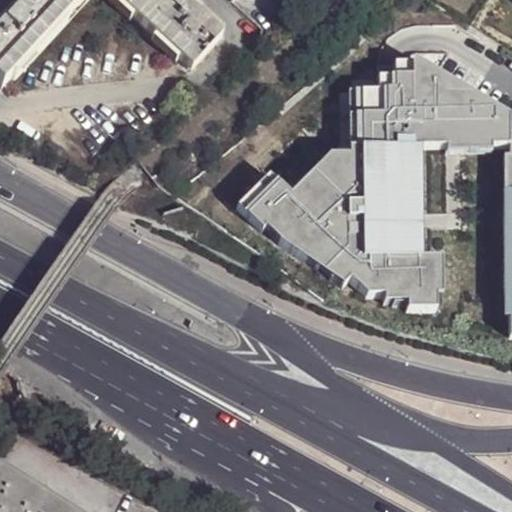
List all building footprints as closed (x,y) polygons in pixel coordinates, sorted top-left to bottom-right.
[(0,77),(2,79),(74,1),(72,0),(18,0),(0,20),(0,77)] [(125,0),(144,17),(160,0),(125,0)] [(223,28),(192,0),(160,0),(144,17),(192,61),(223,28)] [(487,143),(505,143),(505,129),(505,112),(481,98),(470,98),(469,91),(458,91),(458,83),(448,84),(436,84),(436,71),(411,56),(409,59),(392,59),(392,72),(376,72),(376,86),(358,86),(358,143),(345,143),(346,151),(326,151),(320,156),(328,164),(294,198),(286,190),(265,169),(233,201),(258,226),(260,223),(269,214),(284,229),(276,238),(275,238),(302,256),(309,247),(347,278),(363,295),(380,294),(390,294),(390,285),(404,285),(404,303),(404,308),(434,308),(432,255),(410,256),(410,223),(398,223),(399,209),(410,209),(410,192),(398,192),(398,163),(409,163),(409,143),(443,143),(443,136),(487,136),(487,143)] [(436,71),(436,84),(448,84),(448,78),(436,71)] [(358,143),(358,86),(346,86),(345,143),(358,143)] [(487,136),(443,136),(443,143),(443,149),(487,148),(487,143),(487,136)] [(328,164),(320,156),(286,190),(294,198),(328,164)] [(410,192),(409,163),(398,163),(398,192),(410,192)] [(284,229),(269,214),(260,223),(276,238),(284,229)] [(347,278),(309,247),(302,256),(314,265),(317,261),(328,273),(327,274),(339,284),(347,278)] [(390,294),(380,294),(381,301),(389,301),(389,303),(404,303),(404,285),(390,285),(390,294)] [(0,511),(86,511),(0,457),(0,511)]
